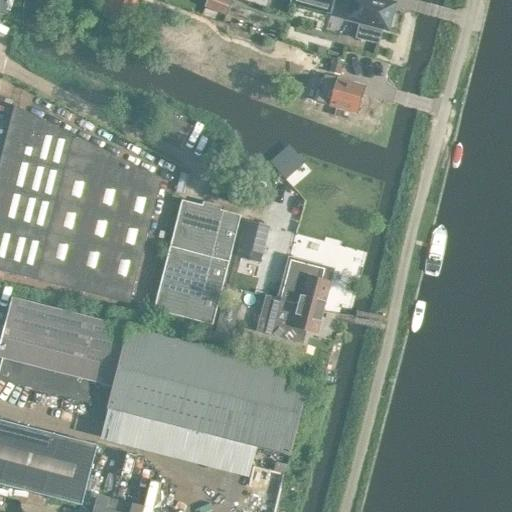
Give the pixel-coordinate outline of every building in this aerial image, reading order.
[(115,0),(110,16),(126,22),(133,0),(115,0)] [(207,0),(205,6),(226,15),(232,0),(207,0)] [(290,0),(289,4),(330,15),(333,0),(337,0),(349,3),(344,21),(360,24),(356,39),(379,44),(383,29),(387,30),(387,29),(388,25),(391,26),(394,16),(390,15),(393,4),(374,0),(290,0)] [(318,45),(316,53),(324,56),(326,47),(318,45)] [(317,100),(329,104),(337,107),(334,115),(346,119),(349,111),(355,113),(357,109),(362,104),(360,98),(364,88),(325,75),(317,100)] [(0,159),(0,270),(129,304),(161,179),(14,106),(0,159)] [(164,136),(182,145),(191,125),(174,116),(164,136)] [(177,192),(199,194),(200,174),(179,173),(177,192)] [(153,310),(213,325),(241,216),(182,200),(153,310)] [(344,222),(333,219),(329,233),(340,236),(344,222)] [(243,221),(236,247),(256,252),(263,226),(243,221)] [(333,269),(288,257),(277,299),(266,296),(256,331),(302,343),(305,330),(317,333),(333,269)] [(127,328),(12,298),(0,343),(0,357),(2,358),(0,367),(0,378),(90,401),(89,402),(90,403),(96,382),(112,386),(127,328)] [(309,375),(127,328),(112,386),(107,408),(289,455),(309,375)] [(0,484),(81,505),(96,445),(0,420),(0,484)] [(262,485),(283,488),(286,474),(264,470),(262,485)] [(142,511),(145,504),(100,492),(94,511),(142,511)]
